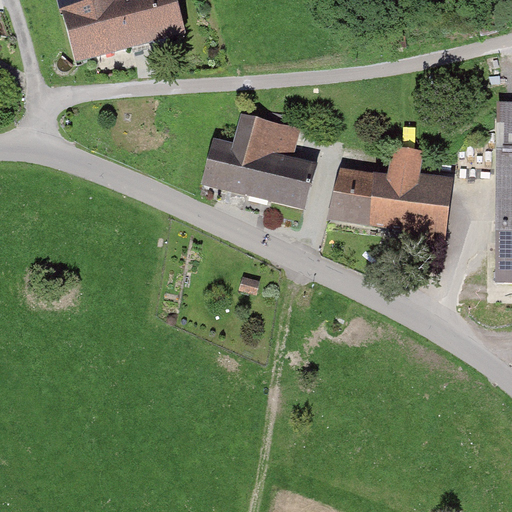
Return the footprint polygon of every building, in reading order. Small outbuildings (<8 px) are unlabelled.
[(56,0),(74,69),(194,38),(184,0),(56,0)] [(511,109),(505,110),(502,284),(511,284),(511,109)] [(218,146),(208,191),(320,216),(330,171),(304,165),(311,132),(252,119),(244,152),(218,146)] [(396,182),(395,187),(352,180),(345,226),(387,233),(387,235),(464,247),(472,195),(436,189),(441,157),(407,152),(403,183),(396,182)] [(265,275),(250,274),(248,286),(264,288),(265,275)]
